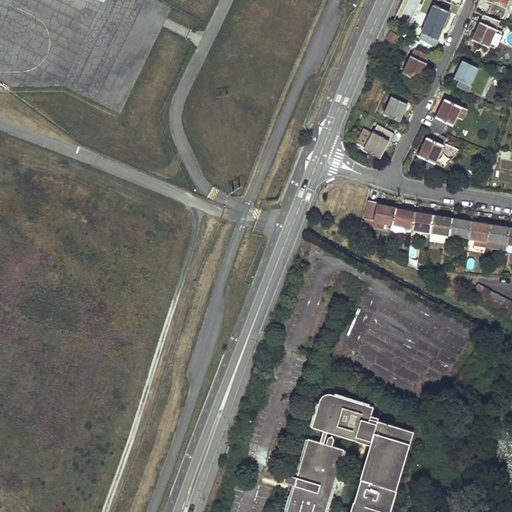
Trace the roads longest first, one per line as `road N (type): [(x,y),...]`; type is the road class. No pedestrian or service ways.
road 1 (tertiary): [(319,158),(184,511)]
road 2 (residential): [(469,0),(388,182)]
road 3 (tertiary): [(383,0),(319,158)]
road 4 (residential): [(388,182),(511,203)]
